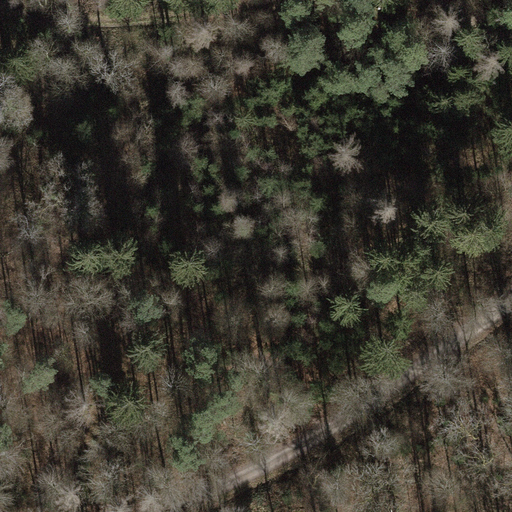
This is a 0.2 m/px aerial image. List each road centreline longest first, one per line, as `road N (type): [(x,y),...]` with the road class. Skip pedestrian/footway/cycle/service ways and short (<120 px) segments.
road 1 (track): [(511,299),(338,427),(166,511)]
road 2 (track): [(0,10),(121,23),(255,0)]
